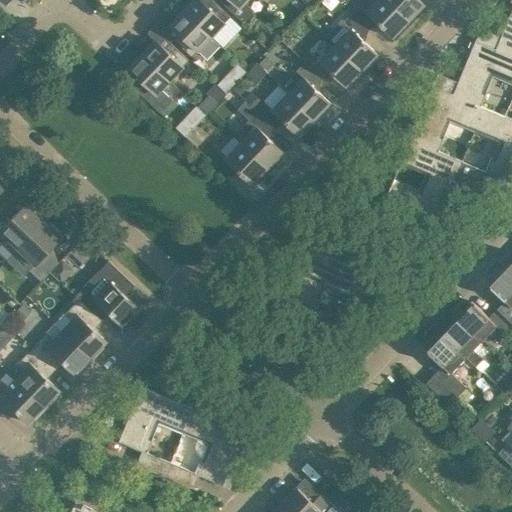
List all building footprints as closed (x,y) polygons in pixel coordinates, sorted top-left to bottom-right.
[(193,0),(184,10),(211,36),(224,22),(231,16),(223,9),(213,0),(211,0),(207,5),(201,0),(193,0)] [(245,0),(220,0),(226,5),(241,21),(252,9),(244,1),(245,0)] [(360,4),(351,12),(369,29),(378,21),(394,36),(409,20),(387,0),(376,0),(366,10),(360,4)] [(420,0),(387,0),(409,20),(425,4),(420,0)] [(511,9),(509,17),(501,37),(496,48),(496,49),(511,55),(511,9)] [(174,39),(188,53),(192,56),(198,50),(204,56),(211,56),(220,45),(211,36),(184,10),(171,24),(180,33),(174,39)] [(362,38),(369,29),(351,12),(345,20),(342,18),(326,35),(362,69),(378,53),(362,38)] [(347,85),(362,69),(326,35),(334,44),(320,59),(313,53),(305,62),(322,79),(331,70),(347,85)] [(511,55),(496,49),(496,48),(477,40),(477,39),(476,39),(475,40),(467,61),(458,82),(453,93),(453,94),(482,106),(483,105),(488,94),(482,91),(490,71),(511,80),(511,55)] [(189,60),(171,42),(165,48),(156,40),(142,54),(170,80),(189,60)] [(131,84),(157,109),(169,96),(161,89),(170,80),(142,54),(129,67),(139,76),(131,84)] [(267,56),(261,63),(268,69),(274,62),(267,56)] [(281,85),(281,86),(315,118),(331,102),(315,87),(322,79),(305,62),(296,70),(303,77),(288,92),(281,85)] [(232,86),(224,77),(217,84),(226,92),(232,86)] [(410,138),(410,139),(439,151),(444,139),(440,137),(448,117),(476,128),(485,107),(482,106),(453,94),(453,93),(434,85),(435,84),(433,83),(416,126),(410,138)] [(300,135),(315,118),(281,86),(266,102),(258,111),(275,128),(284,119),(300,135)] [(251,90),(244,97),(257,110),(264,103),(251,90)] [(209,95),(198,106),(206,115),(217,103),(209,95)] [(511,118),(505,116),(485,107),(476,128),(504,140),(496,160),(491,158),(486,170),(503,178),(511,181),(511,118)] [(249,134),(241,142),(268,168),(284,151),(268,136),(275,128),(258,111),(242,127),(249,134)] [(185,135),(192,128),(183,120),(177,127),(185,135)] [(463,161),(439,151),(410,139),(401,160),(430,172),(422,191),(418,190),(412,203),(440,215),(463,161)] [(252,184),(268,168),(241,142),(226,158),(219,151),(211,160),(228,177),(237,168),(252,184)] [(468,180),(497,192),(503,178),(486,170),(474,166),(468,180)] [(0,252),(7,259),(18,247),(44,219),(40,216),(42,214),(32,204),(30,206),(27,203),(12,219),(1,208),(0,209),(0,208),(0,241),(2,243),(0,245),(0,252)] [(44,219),(18,247),(36,264),(30,270),(41,280),(58,263),(47,252),(62,236),(59,233),(61,231),(51,221),(49,223),(44,219)] [(310,244),(310,245),(287,300),(313,311),(316,312),(322,299),(317,297),(325,278),(354,289),(368,254),(335,241),(319,234),(318,235),(315,233),(310,244)] [(76,296),(79,298),(102,320),(110,312),(123,323),(130,316),(131,318),(140,308),(126,295),(134,286),(134,287),(135,286),(109,261),(91,280),(76,296)] [(491,286),(505,300),(506,300),(498,309),(511,322),(511,275),(506,270),(491,286)] [(79,298),(65,313),(71,320),(63,329),(94,359),(106,348),(102,345),(107,340),(94,328),(102,320),(79,298)] [(32,311),(23,303),(14,312),(23,320),(32,311)] [(474,303),(458,320),(482,341),(490,332),(500,342),(507,334),(474,303)] [(458,320),(443,335),(466,357),(476,366),(483,359),(473,349),(482,341),(458,320)] [(54,338),(47,332),(36,343),(32,347),(56,369),(63,361),(76,373),(79,369),(82,371),(94,359),(63,329),(54,338)] [(426,382),(427,384),(444,400),(452,391),(457,396),(465,388),(467,386),(452,372),(466,357),(443,335),(428,351),(443,365),(426,382)] [(25,369),(16,378),(48,408),(58,397),(55,394),(60,389),(48,377),(56,369),(32,347),(18,362),(25,369)] [(0,381),(0,409),(5,414),(13,406),(29,422),(33,417),(36,420),(48,408),(16,378),(7,387),(0,381)] [(141,464),(137,463),(134,461),(133,462),(165,476),(171,461),(149,452),(154,440),(149,438),(157,418),(185,430),(194,408),(143,387),(143,385),(142,385),(119,441),(142,451),(146,452),(141,464)] [(471,395),(465,388),(457,396),(464,402),(471,395)] [(246,428),(245,428),(245,429),(194,408),(185,430),(213,441),(205,461),(200,459),(195,471),(171,461),(165,476),(197,489),(198,488),(195,487),(190,485),(196,473),(200,475),(223,484),(246,428)] [(511,432),(510,430),(501,439),(507,443),(498,452),(511,465),(511,432)] [(298,487),(283,503),(291,511),(336,511),(339,510),(320,492),(313,501),(298,487)] [(102,511),(75,501),(70,511),(102,511)] [(291,511),(283,503),(274,511),(291,511)]
